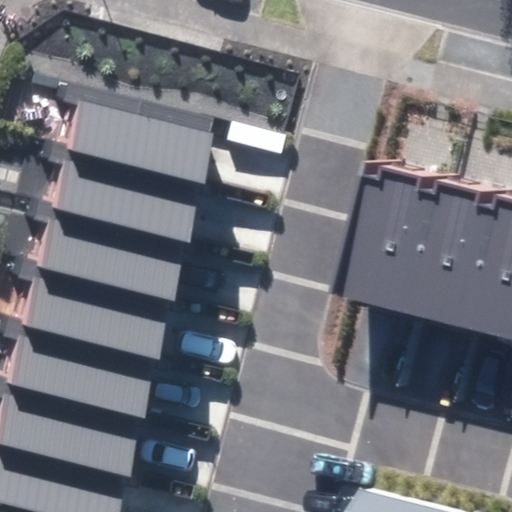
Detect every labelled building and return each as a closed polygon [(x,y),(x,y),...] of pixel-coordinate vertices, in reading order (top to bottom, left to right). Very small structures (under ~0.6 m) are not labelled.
[(58,132),(191,165),(205,107),(72,74),(58,132)] [(43,190),(176,222),(191,165),(58,132),(43,190)] [(405,150),(371,283),(429,298),(464,165),(405,150)] [(511,177),(464,165),(429,298),(488,313),(511,219),(511,177)] [(29,248),(162,280),(176,222),(43,190),(29,248)] [(511,219),(488,313),(511,318),(511,219)] [(14,305),(147,338),(162,280),(29,248),(14,305)] [(0,363),(133,396),(147,338),(14,305),(0,363)] [(0,424),(119,454),(133,396),(0,363),(0,424)] [(0,486),(104,511),(119,454),(0,424),(0,486)] [(366,511),(484,511),(486,506),(375,478),(366,511)]
